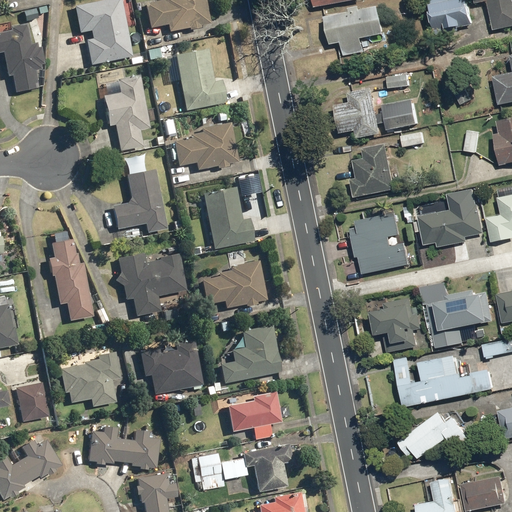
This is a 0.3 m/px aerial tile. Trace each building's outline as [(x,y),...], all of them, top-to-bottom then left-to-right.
[(129,59),(118,0),(107,0),(72,7),(77,33),(88,31),(89,39),(84,40),(89,66),(129,59)] [(209,25),(203,0),(161,0),(162,1),(144,4),(149,29),(167,25),(168,33),(188,29),(188,31),(199,29),(199,27),(209,25)] [(448,0),(428,0),(432,27),(445,25),(446,31),(462,29),(462,26),(472,24),(469,0),(449,3),(448,0)] [(511,0),(483,0),(483,2),(487,2),(493,30),(511,26),(511,0)] [(348,13),(325,17),(331,47),(342,45),(344,56),(364,52),(361,39),(384,35),(380,9),(360,12),(359,8),(347,10),(348,13)] [(28,45),(24,24),(0,28),(0,54),(1,54),(6,78),(10,77),(13,93),(36,89),(32,72),(41,70),(36,43),(28,45)] [(175,66),(184,111),(224,103),(219,81),(211,83),(204,49),(169,56),(171,67),(175,66)] [(511,103),(511,73),(493,78),(499,106),(511,103)] [(410,75),(387,77),(388,89),(411,88),(410,75)] [(116,94),(100,97),(107,127),(112,126),(118,152),(142,147),(138,131),(149,129),(145,112),(142,113),(134,76),(113,81),(116,94)] [(381,136),(372,89),(350,93),(352,103),(334,107),(339,136),(356,133),(358,141),(381,136)] [(415,99),(384,104),(388,132),(420,127),(415,99)] [(501,136),(495,138),(501,166),(511,163),(511,120),(498,123),(501,136)] [(236,164),(230,125),(199,130),(200,135),(186,137),(186,142),(172,144),(176,168),(195,165),(197,172),(215,169),(215,170),(227,168),(227,166),(236,164)] [(484,129),(468,127),(464,152),(480,155),(484,129)] [(423,131),(401,134),(403,149),(425,146),(423,131)] [(393,192),(386,146),(361,149),(363,162),(354,163),(357,180),(352,181),(355,197),(393,192)] [(152,171),(124,177),(130,205),(111,209),(115,231),(143,225),(145,234),(164,230),(152,171)] [(233,189),(200,196),(211,250),(252,241),(247,218),(240,219),(233,189)] [(502,215),(486,217),(490,244),(511,239),(511,196),(499,199),(502,215)] [(479,207),(420,219),(425,247),(437,245),(438,249),(467,243),(466,239),(485,235),(479,207)] [(358,231),(350,233),(356,260),(359,260),(362,275),(410,265),(405,246),(398,247),(396,236),(401,235),(397,216),(357,225),(358,231)] [(57,307),(61,306),(65,305),(68,321),(92,317),(81,264),(78,265),(76,257),(71,258),(68,240),(48,244),(51,260),(46,261),(50,279),(51,279),(57,307)] [(118,273),(114,283),(122,289),(124,301),(129,300),(133,318),(158,313),(155,298),(184,292),(176,254),(143,261),(141,254),(115,259),(118,273)] [(264,303),(256,261),(230,266),(232,273),(216,275),(217,279),(200,282),(204,305),(222,302),(223,310),(264,303)] [(446,302),(428,305),(433,335),(495,324),(490,293),(475,295),(475,290),(445,295),(446,302)] [(511,292),(497,295),(501,324),(511,322),(511,292)] [(0,358),(2,358),(0,349),(14,346),(5,298),(0,298),(0,358)] [(370,305),(370,306),(375,336),(389,334),(391,342),(387,343),(388,352),(416,348),(414,332),(421,331),(418,313),(414,314),(411,298),(370,305)] [(102,308),(94,311),(101,325),(108,322),(102,308)] [(58,312),(50,315),(57,335),(66,332),(58,312)] [(232,322),(218,323),(219,333),(233,332),(232,322)] [(279,374),(271,327),(240,332),(243,350),(229,352),(231,363),(219,365),(222,385),(279,374)] [(511,337),(482,345),(486,360),(511,353),(511,337)] [(201,386),(193,340),(174,343),(175,354),(158,357),(156,348),(138,351),(143,380),(152,378),(154,395),(201,386)] [(84,364),(59,369),(63,394),(68,393),(70,404),(89,400),(91,407),(113,403),(109,380),(120,378),(115,352),(83,358),(84,364)] [(407,358),(394,360),(403,407),(492,390),(488,373),(461,378),(457,355),(417,362),(421,382),(412,383),(407,358)] [(42,383),(14,388),(20,423),(48,418),(42,383)] [(278,422),(272,392),(249,397),(250,401),(224,406),(229,432),(250,428),(253,440),(270,437),(268,424),(278,422)] [(503,439),(511,437),(511,408),(498,411),(503,439)] [(443,417),(440,413),(397,444),(408,458),(414,454),(418,460),(448,439),(457,452),(471,442),(449,412),(443,417)] [(277,423),(278,430),(297,427),(296,420),(277,423)] [(100,434),(91,433),(88,462),(93,462),(93,465),(101,466),(101,463),(113,465),(113,462),(128,464),(128,467),(138,468),(138,470),(146,471),(146,467),(154,468),(157,439),(146,437),(146,432),(133,431),(132,441),(114,439),(115,429),(101,427),(100,434)] [(31,440),(19,448),(26,457),(9,468),(2,458),(0,458),(0,496),(2,500),(8,496),(11,500),(18,495),(24,490),(22,486),(36,477),(38,479),(45,475),(47,478),(56,471),(55,469),(60,465),(42,440),(34,445),(31,440)] [(242,467),(243,467),(250,465),(256,491),(284,486),(280,464),(289,462),(285,444),(241,453),(242,459),(217,463),(216,454),(191,458),(195,482),(200,482),(202,490),(222,486),(221,479),(243,476),(242,467)] [(164,480),(163,475),(134,480),(138,504),(140,503),(141,511),(165,511),(163,497),(174,495),(172,479),(164,480)] [(503,477),(461,485),(466,511),(509,504),(503,477)] [(457,511),(452,480),(431,483),(434,502),(417,505),(417,511),(457,511)] [(299,511),(296,492),(270,497),(271,502),(255,505),(256,511),(299,511)]
